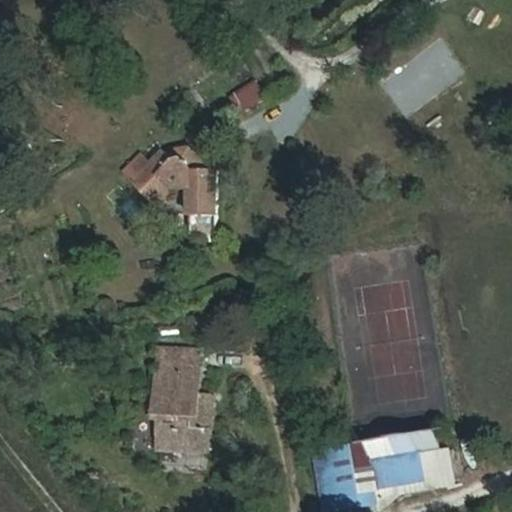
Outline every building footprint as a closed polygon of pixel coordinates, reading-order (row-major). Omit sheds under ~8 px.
[(232,97),(247,119),(273,100),(258,79),(232,97)] [(199,142),(150,115),(126,135),(132,145),(110,162),(126,181),(147,166),(180,182),(180,205),(205,206),(199,142)] [(191,318),(194,336),(219,332),(216,314),(191,318)] [(193,344),(144,343),(140,441),(188,442),(193,344)] [(419,423),(418,392),(350,398),(351,429),(371,428),(372,444),(406,444),(406,423),(419,423)]
